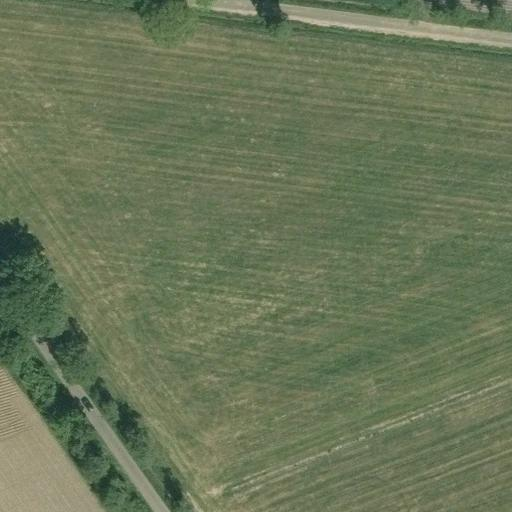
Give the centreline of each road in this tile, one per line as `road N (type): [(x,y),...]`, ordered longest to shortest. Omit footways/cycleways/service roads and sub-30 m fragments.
road 1 (unclassified): [(511,39),(199,0)]
road 2 (unclassified): [(161,511),(0,283)]
